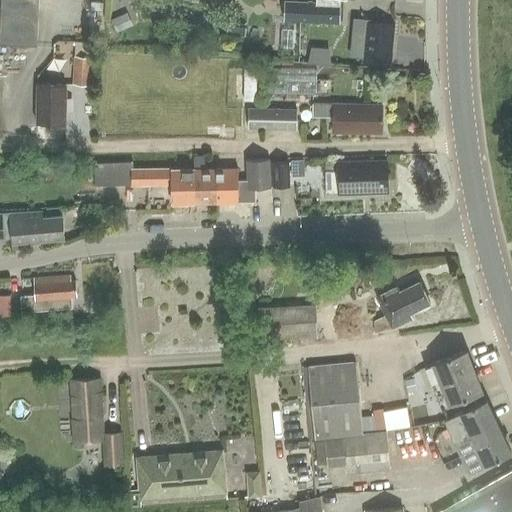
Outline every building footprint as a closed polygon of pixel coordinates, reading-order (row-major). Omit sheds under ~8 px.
[(0,0),(0,44),(36,46),(37,0),(0,0)] [(287,0),(284,0),(283,20),(285,20),(340,23),(341,0),(300,0),(301,1),(287,0)] [(122,15),(107,22),(113,35),(128,28),(122,15)] [(363,59),(363,62),(392,64),(392,61),(394,23),(366,21),(365,36),(363,59)] [(228,23),(226,35),(245,37),(246,26),(228,23)] [(335,61),(334,45),(314,46),(315,63),(335,61)] [(92,60),(75,59),(73,87),(91,88),(92,60)] [(269,68),(268,93),(316,95),(317,70),(269,68)] [(244,69),(243,101),(256,101),(257,70),(244,69)] [(66,125),(66,85),(38,84),(37,125),(66,125)] [(334,133),(382,134),(382,106),(335,105),(315,105),(315,118),(335,118),(334,133)] [(249,130),(297,131),(297,110),(249,108),(249,130)] [(194,157),(194,159),(194,170),(195,204),(217,204),(216,170),(204,170),(204,157),(194,157)] [(304,160),(291,161),(291,178),(304,177),(304,160)] [(327,195),(339,194),(388,193),(387,161),(326,163),(327,195)] [(117,162),(117,184),(172,185),(172,204),(195,204),(194,170),(172,170),(130,169),(130,162),(117,162)] [(272,187),(271,165),(271,162),(247,162),(248,185),(248,191),(255,191),(272,190),(272,187)] [(289,164),(271,165),(272,187),(281,187),(289,187),(289,164)] [(0,167),(0,179),(10,179),(10,167),(0,167)] [(216,170),(217,204),(255,203),(255,191),(248,191),(248,185),(238,185),(238,169),(216,170)] [(0,239),(4,239),(4,238),(12,237),(12,244),(64,240),(63,218),(41,219),(41,213),(10,215),(0,215),(0,239)] [(336,273),(337,298),(351,297),(350,272),(336,273)] [(72,297),(77,297),(76,281),(71,281),(71,276),(34,279),(35,296),(21,297),(22,313),(73,309),(72,297)] [(411,314),(431,305),(420,282),(400,292),(397,287),(377,297),(387,318),(374,322),(374,331),(375,333),(393,329),(413,319),(411,314)] [(0,314),(11,314),(9,294),(0,294),(0,314)] [(257,341),(317,338),(316,306),(255,309),(257,341)] [(483,402),(479,394),(483,393),(467,350),(425,367),(441,409),(444,408),(448,419),(483,402)] [(325,438),(363,435),(362,419),(356,363),(308,368),(315,439),(325,438)] [(101,441),(100,434),(100,419),(102,419),(100,384),(95,385),(95,379),(71,381),(73,420),(74,442),(101,441)] [(470,474),(511,454),(487,401),(483,402),(448,419),(445,420),(470,474)] [(374,418),(362,419),(363,435),(387,432),(383,411),(373,413),(374,418)] [(363,435),(325,438),(328,467),(345,465),(346,474),(390,470),(387,432),(363,435)] [(100,434),(101,441),(102,467),(122,467),(120,433),(100,434)] [(141,506),(140,500),(227,493),(222,451),(137,458),(140,493),(128,494),(129,507),(141,506)] [(511,511),(511,470),(439,511),(511,511)] [(257,472),(244,473),(245,497),(259,497),(257,472)] [(322,511),(321,499),(300,501),(300,507),(300,511),(322,511)]
